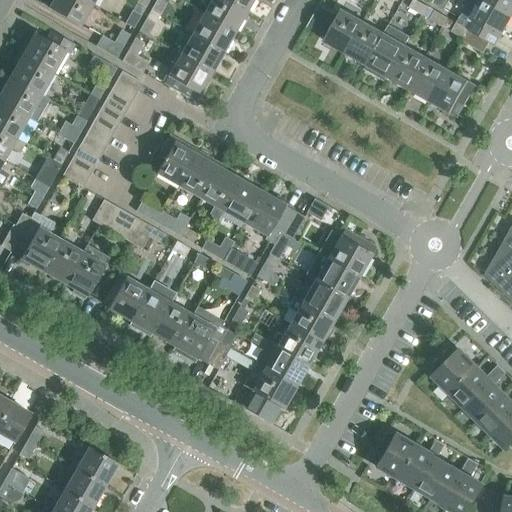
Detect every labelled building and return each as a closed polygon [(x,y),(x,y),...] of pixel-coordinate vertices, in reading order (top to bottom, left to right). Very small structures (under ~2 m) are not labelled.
[(81,26),(93,5),(84,0),(53,0),(49,8),(81,26)] [(159,16),(166,3),(161,0),(156,0),(150,11),(159,16)] [(247,9),(230,0),(211,0),(204,13),(235,30),(247,9)] [(230,0),(247,9),(252,0),(230,0)] [(412,0),(408,8),(421,15),(427,6),(415,0),(412,0)] [(511,14),(487,0),(468,0),(456,21),(456,22),(469,30),(489,42),(490,40),(494,32),(500,35),(511,14)] [(511,0),(487,0),(511,14),(511,0)] [(146,7),(137,2),(124,24),(133,29),(146,7)] [(427,6),(421,15),(442,27),(448,18),(427,6)] [(362,22),(341,10),(323,41),(345,53),(362,22)] [(204,13),(193,34),(224,51),(235,30),(204,13)] [(147,37),(154,24),(146,19),(138,32),(147,37)] [(362,22),(345,53),(366,65),(383,34),(362,22)] [(451,31),(463,38),(469,30),(456,22),(451,31)] [(388,25),(383,34),(366,65),(364,68),(385,80),(387,77),(404,46),(409,37),(388,25)] [(124,48),(122,47),(129,35),(121,30),(114,42),(103,36),(96,47),(117,60),(124,48)] [(469,30),(463,38),(462,41),(483,52),(489,42),(469,30)] [(35,34),(22,56),(54,75),(67,52),(69,54),(74,45),(50,31),(45,40),(35,34)] [(212,72),(224,51),(193,34),(181,55),(212,72)] [(129,51),(122,62),(143,74),(150,63),(137,55),(143,43),(134,38),(128,50),(129,51)] [(404,46),(387,77),(408,88),(425,58),(404,46)] [(195,102),(212,72),(181,55),(164,84),(195,102)] [(54,75),(22,56),(9,78),(41,97),(54,75)] [(110,80),(116,69),(95,57),(89,67),(110,80)] [(408,88),(429,100),(446,69),(425,58),(408,88)] [(467,81),(446,69),(429,100),(450,112),(449,113),(458,117),(475,86),(467,82),(467,81)] [(142,83),(121,72),(115,83),(135,95),(142,83)] [(41,97),(9,78),(0,93),(0,101),(28,118),(35,122),(47,100),(41,97)] [(98,100),(105,87),(97,82),(89,95),(98,100)] [(135,95),(115,83),(109,93),(130,105),(135,95)] [(123,116),(130,105),(109,93),(103,104),(123,116)] [(0,101),(0,130),(16,139),(28,118),(0,101)] [(85,122),(93,109),(84,104),(77,117),(85,122)] [(123,116),(103,104),(97,114),(118,126),(123,116)] [(118,126),(97,114),(91,124),(112,136),(118,126)] [(112,136),(91,124),(85,134),(106,146),(112,136)] [(73,144),(81,131),(72,126),(64,139),(73,144)] [(16,139),(0,130),(0,160),(3,162),(11,149),(19,153),(24,144),(16,139)] [(106,146),(85,134),(79,145),(100,157),(106,146)] [(183,143),(168,135),(156,156),(164,161),(156,174),(178,186),(197,154),(181,146),(183,143)] [(100,157),(79,145),(74,155),(94,167),(100,157)] [(61,165),(68,152),(59,147),(51,160),(61,165)] [(178,186),(201,199),(219,167),(215,164),(216,162),(204,155),(202,157),(197,154),(178,186)] [(67,166),(88,178),(94,167),(74,155),(67,166)] [(67,166),(61,177),(82,189),(88,178),(67,166)] [(219,167),(201,199),(213,206),(208,216),(217,220),(222,211),(223,212),(241,180),(219,167)] [(48,188),(55,175),(47,170),(39,183),(48,188)] [(241,180),(223,212),(245,224),(263,192),(241,180)] [(26,204),(36,209),(43,196),(34,191),(26,204)] [(283,205),(284,204),(263,192),(245,224),(266,236),(265,239),(274,244),(281,232),(294,211),(283,205)] [(92,222),(101,226),(102,227),(114,206),(104,201),(92,222)] [(156,224),(157,224),(162,215),(163,213),(142,201),(135,212),(156,224)] [(102,227),(107,230),(112,233),(124,212),(114,206),(102,227)] [(294,211),(281,232),(290,237),(289,237),(291,238),(304,217),(294,211)] [(122,239),(134,218),(124,212),(112,233),(122,239)] [(162,215),(157,224),(169,231),(179,237),(184,227),(189,217),(180,212),(175,220),(163,213),(162,215)] [(22,230),(30,218),(21,213),(14,225),(22,230)] [(41,271),(59,240),(37,227),(39,223),(30,218),(22,230),(9,252),(20,258),(19,259),(41,271)] [(132,244),(144,224),(134,218),(122,239),(132,244)] [(22,230),(14,225),(12,224),(0,245),(0,246),(9,252),(22,230)] [(144,224),(132,244),(142,250),(149,238),(154,229),(144,224)] [(511,225),(484,274),(511,301),(511,225)] [(200,249),(201,250),(206,240),(206,239),(197,234),(197,235),(184,227),(179,237),(192,244),(192,243),(201,248),(200,249)] [(166,236),(154,229),(149,238),(161,245),(166,236)] [(358,277),(375,247),(344,229),(340,236),(331,231),(318,254),(358,277)] [(281,232),(274,244),(283,249),(289,237),(290,237),(281,232)] [(82,252),(59,240),(41,271),(64,284),(82,252)] [(206,240),(201,250),(213,256),(219,247),(206,240)] [(184,258),(189,249),(176,241),(171,250),(184,258)] [(86,296),(87,297),(105,265),(109,258),(86,245),(82,252),(64,284),(73,289),(70,293),(83,300),(86,296)] [(249,277),(256,264),(230,249),(222,261),(249,277)] [(193,263),(206,270),(211,261),(198,254),(193,263)] [(265,282),(278,259),(269,254),(256,277),(265,282)] [(345,299),(358,277),(318,254),(305,276),(314,281),(345,299)] [(227,283),(232,274),(219,266),(214,275),(227,283)] [(108,307),(107,309),(130,322),(148,290),(125,277),(124,280),(117,276),(101,303),(108,307)] [(333,321),(345,299),(314,281),(302,303),(333,321)] [(159,296),(148,290),(130,322),(128,326),(141,333),(143,329),(152,335),(170,303),(176,292),(165,286),(159,296)] [(252,304),(260,291),(251,286),(244,299),(252,304)] [(321,342),(333,321),(302,303),(293,298),(289,307),(297,311),(290,325),(321,342)] [(152,335),(174,347),(193,315),(170,303),(152,335)] [(219,342),(226,330),(225,329),(221,327),(225,320),(198,305),(193,315),(174,347),(172,351),(195,363),(197,359),(205,364),(207,364),(219,343),(219,342)] [(240,325),(247,312),(238,307),(231,320),(240,325)] [(308,365),(321,342),(290,325),(277,347),(308,365)] [(234,334),(226,330),(219,342),(227,347),(234,334)] [(296,387),(308,365),(277,347),(268,341),(263,350),(272,355),(265,369),(296,387)] [(219,342),(219,343),(207,364),(217,370),(230,349),(227,347),(219,342)] [(449,348),(440,357),(446,362),(464,380),(477,366),(459,349),(454,354),(449,348)] [(433,376),(450,393),(464,380),(446,362),(440,357),(432,365),(438,371),(433,376)] [(255,363),(242,386),(283,409),(296,387),(265,369),(255,363)] [(506,372),(498,364),(492,370),(500,378),(506,372)] [(487,376),(477,366),(464,380),(450,393),(464,407),(491,380),(487,376)] [(464,407),(477,420),(504,393),(495,384),(500,378),(492,370),(487,376),(491,380),(464,407)] [(477,420),(491,434),(511,412),(511,401),(504,393),(477,420)] [(0,396),(0,416),(8,402),(0,396)] [(8,402),(0,416),(0,434),(14,442),(30,414),(8,402)] [(511,412),(491,434),(505,448),(511,441),(511,412)] [(26,440),(35,445),(43,431),(34,426),(26,440)] [(378,446),(385,450),(406,462),(415,446),(394,433),(390,439),(383,435),(378,446)] [(435,438),(431,445),(441,451),(445,444),(435,438)] [(27,460),(35,445),(26,440),(18,454),(27,460)] [(449,465),(437,458),(441,451),(431,445),(427,452),(432,455),(413,488),(430,498),(449,465)] [(75,468),(105,485),(117,463),(87,446),(75,468)] [(379,460),(375,466),(396,478),(406,462),(385,450),(378,446),(372,456),(379,460)] [(415,446),(406,462),(396,478),(413,488),(432,455),(427,452),(415,446)] [(465,465),(474,470),(478,463),(469,458),(465,465)] [(446,507),(465,474),(461,472),(449,465),(430,498),(446,507)] [(465,465),(461,472),(465,474),(446,507),(454,511),(466,511),(483,484),(470,477),(474,470),(465,465)] [(20,473),(10,468),(3,482),(12,487),(19,475),(20,473)] [(63,489),(93,506),(105,485),(75,468),(63,489)] [(12,487),(3,482),(0,486),(0,506),(3,501),(12,487)] [(51,510),(55,511),(89,511),(93,506),(63,489),(51,510)] [(511,511),(511,497),(505,496),(502,511),(511,511)]
